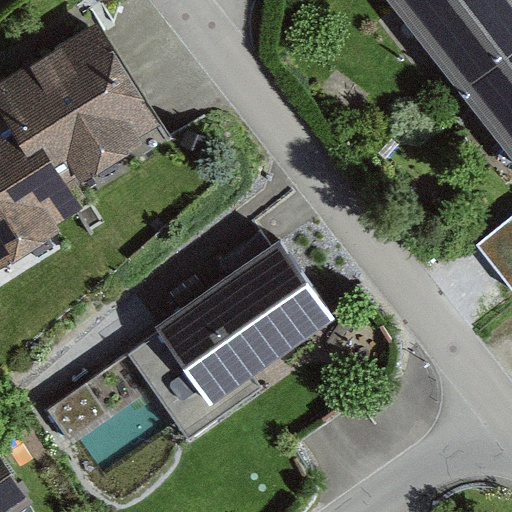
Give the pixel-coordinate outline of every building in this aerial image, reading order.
[(511,0),(418,0),(511,123),(511,0)] [(26,126),(0,141),(0,282),(106,219),(92,195),(189,136),(124,29),(9,98),(26,126)] [(511,216),(483,238),(511,277),(511,216)] [(352,323),(301,248),(182,328),(233,403),(352,323)] [(44,511),(52,507),(14,443),(0,451),(0,511),(44,511)]
